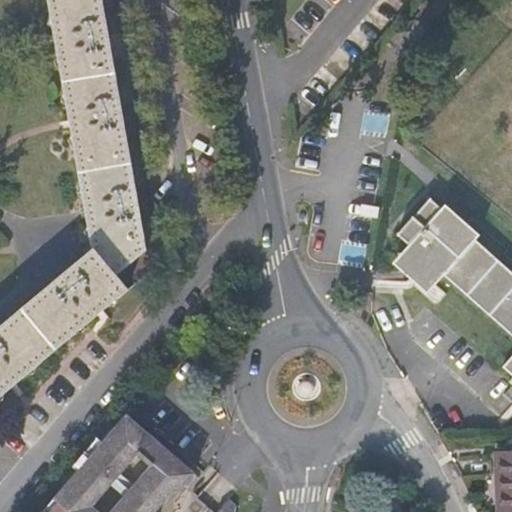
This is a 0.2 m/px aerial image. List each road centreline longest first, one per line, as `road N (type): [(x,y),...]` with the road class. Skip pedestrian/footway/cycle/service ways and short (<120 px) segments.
road 1 (unclassified): [(229,0),(290,330)]
road 2 (residential): [(290,330),(249,363),(245,399),(262,431),(303,448)]
road 3 (residential): [(361,408),(405,440),(443,511)]
road 4 (residential): [(361,408),(360,366),(349,348),(332,335),(290,330)]
